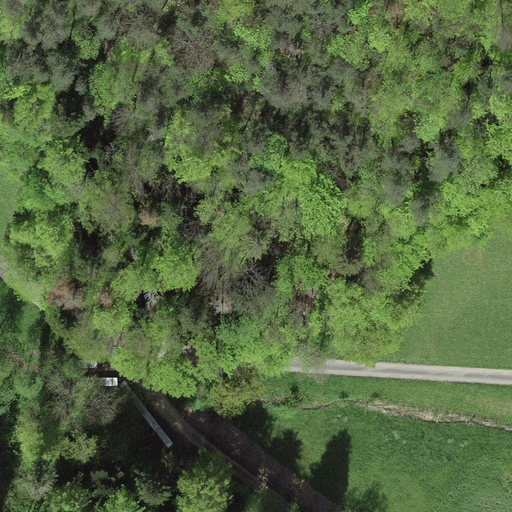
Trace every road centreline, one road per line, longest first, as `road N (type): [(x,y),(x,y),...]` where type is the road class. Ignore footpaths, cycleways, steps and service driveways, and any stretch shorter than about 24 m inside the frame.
road 1 (unclassified): [(0,275),(132,357),(511,382)]
road 2 (track): [(281,511),(171,414),(132,357)]
